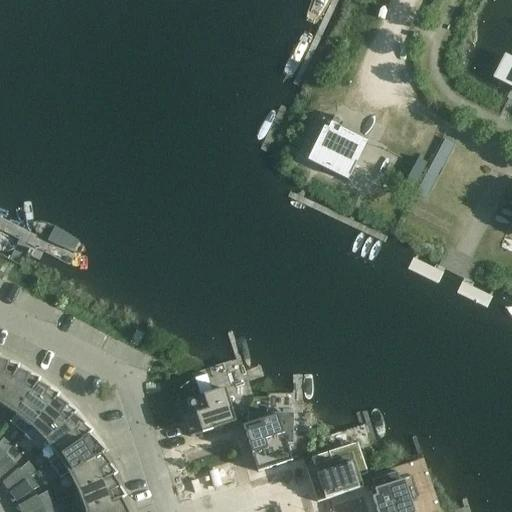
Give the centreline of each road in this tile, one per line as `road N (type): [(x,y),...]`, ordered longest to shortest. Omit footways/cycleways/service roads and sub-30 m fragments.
road 1 (residential): [(0,316),(126,379),(165,511)]
road 2 (unclassified): [(443,128),(372,84),(408,0)]
